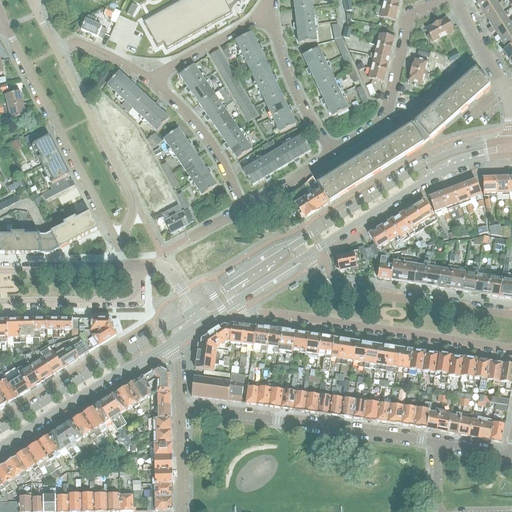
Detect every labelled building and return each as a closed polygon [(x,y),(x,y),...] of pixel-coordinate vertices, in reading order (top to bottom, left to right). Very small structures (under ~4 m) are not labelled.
[(181,0),(142,22),(156,47),(162,43),(166,49),(224,17),(230,13),(228,9),(231,7),(230,5),(231,4),(235,2),(236,0),(238,1),(239,0),(242,0),(244,1),(244,0),(181,0)] [(293,0),(295,10),(313,8),(311,0),(293,0)] [(384,0),(383,6),(397,10),(399,0),(384,0)] [(483,13),(498,4),(494,0),(483,0),(477,4),(483,13)] [(132,4),(130,9),(135,12),(138,7),(132,4)] [(489,22),(503,13),(498,4),(483,13),(489,22)] [(394,21),(397,10),(383,6),(380,18),(383,18),(383,20),(388,22),(388,20),(394,21)] [(112,18),(112,17),(115,11),(107,7),(104,14),(112,18)] [(313,8),(295,10),(299,44),(317,42),(313,8)] [(495,32),(509,22),(503,13),(489,22),(495,32)] [(437,24),(444,36),(454,31),(453,28),(455,27),(452,22),(450,23),(447,18),(437,24)] [(86,20),(81,30),(97,37),(102,39),(106,29),(102,27),(86,20)] [(501,41),(511,33),(511,20),(509,22),(495,32),(501,41)] [(433,42),(444,36),(437,24),(426,29),(429,35),(427,36),(430,40),(431,39),(433,42)] [(250,71),(267,64),(252,33),(236,41),(250,71)] [(511,33),(501,41),(506,49),(506,50),(511,46),(511,33)] [(377,46),(391,50),(394,38),(388,37),(388,35),(384,34),(384,36),(380,35),(377,46)] [(226,46),(222,49),(225,55),(230,52),(226,46)] [(389,61),(391,50),(377,46),(374,57),(389,61)] [(511,46),(506,50),(506,49),(503,51),(509,61),(511,59),(511,46)] [(317,87),(333,79),(318,48),(303,56),(317,87)] [(417,55),(429,57),(430,51),(419,49),(417,55)] [(215,53),(219,60),(224,58),(219,50),(215,53)] [(210,55),(215,63),(219,60),(215,53),(210,55)] [(386,71),(389,61),(374,57),(372,68),(386,71)] [(411,70),(426,73),(428,62),(425,61),(426,59),(421,57),(420,60),(414,58),(411,70)] [(265,102),(281,95),(267,64),(250,71),(265,102)] [(199,104),(213,94),(194,66),(179,76),(199,104)] [(383,83),(386,71),(372,68),(369,79),(373,80),(372,82),(377,83),(377,81),(383,83)] [(423,85),(426,73),(411,70),(408,81),(414,82),(414,85),(419,86),(419,84),(423,85)] [(318,185),(319,187),(329,203),(330,203),(426,144),(491,87),(476,71),(416,124),(318,185)] [(132,109),(144,96),(119,73),(107,86),(132,109)] [(333,79),(317,87),(332,117),(348,109),(333,79)] [(0,109),(2,109),(7,108),(23,104),(20,92),(4,96),(6,101),(1,103),(1,105),(0,104),(0,109)] [(94,100),(98,104),(104,98),(100,94),(94,100)] [(218,132),(233,122),(213,94),(199,104),(218,132)] [(281,95),(265,102),(280,133),(296,125),(281,95)] [(144,96),(132,109),(157,132),(169,119),(144,96)] [(23,104),(7,108),(10,120),(26,116),(23,104)] [(233,122),(218,132),(237,160),(252,150),(233,122)] [(133,127),(115,136),(120,146),(139,137),(133,127)] [(183,167),(197,157),(178,129),(164,140),(183,167)] [(273,153),(282,168),(311,151),(302,136),(273,153)] [(52,184),(69,176),(50,137),(46,139),(40,142),(35,146),(33,146),(52,184)] [(139,137),(120,146),(125,157),(136,151),(139,149),(144,147),(139,137)] [(252,186),(282,168),(273,153),(243,171),(252,186)] [(202,195),(216,185),(197,157),(183,167),(202,195)] [(141,184),(140,185),(145,195),(164,185),(159,175),(146,181),(141,184)] [(497,194),(497,200),(505,199),(505,209),(510,208),(509,195),(508,177),(496,178),(497,194)] [(484,195),(497,194),(496,178),(483,179),(484,195)] [(482,199),(482,195),(476,180),(464,184),(470,199),(477,196),(478,200),(482,199)] [(458,204),(470,199),(464,184),(452,189),(458,204)] [(164,185),(145,195),(150,205),(169,195),(164,185)] [(319,209),(329,203),(319,187),(309,193),(319,209)] [(441,193),(447,208),(458,204),(452,189),(441,193)] [(305,218),(319,209),(309,193),(295,202),(301,211),(299,212),(302,218),(304,217),(305,218)] [(447,208),(441,193),(429,198),(434,213),(447,208)] [(413,207),(427,228),(437,221),(424,200),(413,207)] [(179,205),(167,211),(171,219),(165,222),(171,235),(189,225),(195,221),(189,209),(183,212),(179,205)] [(415,235),(427,228),(413,207),(402,214),(415,235)] [(50,232),(59,249),(98,229),(89,212),(50,232)] [(390,222),(403,243),(415,235),(402,214),(390,222)] [(405,245),(403,243),(390,222),(380,228),(389,243),(395,239),(399,246),(405,245)] [(490,226),(491,235),(501,237),(500,225),(490,226)] [(376,256),(382,255),(388,254),(383,246),(389,243),(380,228),(369,235),(375,244),(370,247),(376,256)] [(450,240),(458,237),(456,231),(448,234),(450,240)] [(50,254),(59,249),(50,232),(45,234),(39,234),(39,254),(50,254)] [(0,253),(39,254),(39,234),(0,234),(0,253)] [(367,259),(364,247),(358,248),(359,251),(353,252),(353,254),(343,257),(341,255),(336,258),(339,271),(354,268),(355,272),(363,270),(362,264),(364,263),(364,259),(367,259)] [(376,256),(375,260),(381,261),(378,278),(391,281),(393,267),(386,265),(387,258),(381,257),(382,255),(376,256)] [(506,257),(502,282),(500,297),(511,299),(511,275),(508,274),(510,258),(506,257)] [(393,267),(391,281),(403,282),(406,260),(401,259),(400,263),(394,262),(393,267)] [(415,284),(417,265),(411,264),(412,261),(406,260),(403,282),(415,284)] [(430,266),(430,263),(424,262),(424,266),(417,265),(415,284),(427,286),(430,266)] [(439,288),(442,269),(435,268),(436,264),(430,263),(430,266),(427,286),(439,288)] [(478,276),(475,294),(487,295),(490,277),(492,266),(486,265),(485,271),(479,270),(478,276)] [(450,290),(454,267),(448,266),(447,270),(442,269),(439,288),(450,290)] [(462,292),(465,273),(459,272),(459,268),(454,267),(450,290),(462,292)] [(475,294),(478,276),(479,270),(466,268),(465,273),(462,292),(475,294)] [(500,297),(502,282),(495,280),(496,278),(490,277),(487,295),(500,297)] [(25,338),(33,338),(33,320),(19,321),(20,343),(25,343),(25,338)] [(33,338),(40,338),(39,336),(46,335),(46,330),(46,320),(33,320),(33,338)] [(59,338),(59,320),(46,320),(46,330),(53,330),(53,338),(59,338)] [(59,345),(63,344),(63,338),(64,338),(64,331),(71,330),(72,330),(72,320),(59,320),(59,338),(59,340),(59,345)] [(80,341),(93,337),(95,337),(93,331),(91,331),(91,320),(78,320),(79,339),(80,341)] [(99,346),(116,336),(111,320),(91,320),(91,331),(93,331),(95,337),(93,337),(99,346)] [(6,342),(13,342),(13,344),(15,344),(15,352),(20,352),(20,343),(19,321),(6,321),(6,342)] [(232,325),(230,340),(230,341),(231,344),(237,344),(236,347),(242,348),(245,326),(232,324),(232,325)] [(223,345),(230,341),(230,340),(232,325),(227,325),(215,332),(223,345)] [(254,347),(256,328),(245,326),(242,348),(247,349),(248,346),(254,347)] [(253,351),(267,354),(270,330),(256,328),(254,347),(253,351)] [(279,356),(279,355),(279,353),(283,332),(270,330),(267,354),(279,356)] [(199,346),(217,349),(221,346),(223,345),(215,332),(200,341),(199,346)] [(279,353),(279,355),(286,356),(285,362),(291,363),(293,350),(295,333),(283,332),(279,353)] [(305,352),(308,335),(295,333),(293,350),(304,352),(305,352)] [(319,356),(321,337),(308,335),(305,352),(305,354),(319,356)] [(80,341),(88,354),(99,346),(93,337),(80,341)] [(330,367),(331,359),(334,339),(321,337),(319,356),(326,357),(325,360),(324,360),(323,366),(330,367)] [(62,370),(88,354),(80,341),(79,339),(72,341),(71,341),(63,344),(59,345),(55,346),(49,348),(54,356),(62,370)] [(342,365),(345,341),(334,339),(331,359),(337,360),(336,364),(342,365)] [(354,362),(356,342),(345,341),(342,365),(347,366),(347,361),(354,362)] [(364,368),(368,344),(356,342),(354,362),(359,363),(358,367),(364,368)] [(376,365),(379,346),(368,344),(364,368),(369,369),(370,364),(376,365)] [(199,346),(197,357),(219,360),(220,355),(217,355),(217,350),(217,349),(199,346)] [(386,371),(390,348),(379,346),(376,365),(381,366),(381,371),(386,371)] [(54,356),(49,348),(48,347),(38,353),(52,376),(62,370),(54,356)] [(398,369),(401,349),(390,348),(386,371),(391,372),(392,368),(398,369)] [(408,375),(409,370),(412,351),(401,349),(398,369),(403,370),(403,374),(408,375)] [(421,375),(421,372),(424,353),(412,351),(409,370),(417,371),(416,374),(421,375)] [(26,356),(24,356),(25,359),(28,363),(40,383),(52,376),(38,353),(37,352),(26,356)] [(435,373),(438,356),(438,355),(424,353),(421,372),(430,373),(430,376),(434,376),(435,373)] [(448,377),(451,357),(438,355),(438,356),(435,373),(442,374),(441,383),(447,384),(448,377)] [(219,365),(219,360),(197,357),(195,369),(214,372),(215,365),(219,365)] [(461,378),(464,359),(451,357),(448,377),(461,378)] [(474,378),(477,361),(464,359),(461,378),(460,382),(466,383),(465,387),(473,388),(474,378)] [(486,391),(487,381),(490,363),(477,361),(474,378),(481,379),(479,390),(486,391)] [(8,373),(2,363),(0,363),(0,370),(2,372),(3,376),(18,398),(29,391),(16,371),(15,369),(8,373)] [(32,369),(28,363),(16,371),(29,391),(40,383),(32,369)] [(500,383),(503,365),(490,363),(487,381),(493,382),(493,384),(500,384),(500,383)] [(511,366),(503,365),(500,383),(506,384),(505,391),(511,392),(511,385),(511,366)] [(148,385),(155,380),(157,382),(157,395),(170,395),(170,375),(158,368),(143,377),(148,385)] [(18,398),(3,376),(2,372),(0,373),(0,381),(1,384),(0,384),(0,395),(6,405),(18,398)] [(231,374),(230,382),(194,377),(191,397),(228,402),(228,401),(241,403),(245,376),(231,374)] [(309,382),(310,376),(306,375),(303,394),(295,393),(293,411),(305,412),(307,394),(309,382)] [(128,387),(138,404),(148,398),(151,398),(151,389),(148,385),(143,377),(128,387)] [(293,411),(295,393),(297,380),(292,379),(291,392),(283,391),(281,409),(293,411)] [(256,406),(259,389),(253,388),(254,381),(253,381),(249,380),(245,404),(256,406)] [(269,407),(273,381),(268,381),(267,389),(259,388),(259,389),(256,406),(269,407)] [(281,409),(283,391),(276,390),(277,382),(273,381),(269,407),(281,409)] [(352,419),(354,401),(355,400),(347,399),(350,382),(346,381),(343,399),(340,417),(352,419)] [(329,415),(331,397),(324,396),(326,385),(321,384),(319,396),(317,414),(329,415)] [(139,417),(144,413),(138,404),(128,387),(116,394),(127,411),(134,407),(136,411),(135,411),(139,417)] [(340,417),(343,399),(336,398),(338,388),(333,387),(331,397),(329,415),(340,417)] [(121,414),(127,411),(116,394),(106,401),(122,428),(127,424),(121,414)] [(317,414),(319,396),(307,394),(305,412),(317,414)] [(354,401),(352,419),(364,420),(367,402),(367,395),(363,394),(361,402),(354,401)] [(157,407),(170,407),(170,395),(157,395),(157,407)] [(375,396),(374,403),(367,402),(364,420),(376,422),(380,397),(375,396)] [(388,424),(390,405),(383,404),(384,397),(380,397),(376,422),(388,424)] [(508,406),(509,400),(498,398),(496,404),(508,406)] [(95,408),(105,424),(112,420),(118,430),(122,428),(106,401),(95,408)] [(403,407),(401,425),(414,427),(416,409),(417,402),(412,401),(411,408),(403,407)] [(416,409),(414,427),(426,429),(429,412),(430,409),(431,404),(425,403),(424,410),(416,409)] [(401,425),(403,407),(404,405),(398,404),(398,406),(390,405),(388,424),(401,425)] [(507,412),(508,406),(496,404),(495,410),(507,412)] [(158,420),(171,419),(170,407),(157,407),(158,420)] [(102,445),(107,442),(101,432),(107,428),(105,424),(95,408),(83,415),(100,442),(102,445)] [(437,431),(441,411),(430,409),(429,412),(426,429),(437,431)] [(445,415),(446,412),(441,411),(437,431),(447,433),(451,416),(445,415)] [(462,415),(456,414),(456,417),(451,416),(447,433),(458,435),(462,415)] [(100,442),(83,415),(72,423),(82,439),(89,435),(92,439),(91,439),(95,445),(100,442)] [(468,437),(472,421),(466,419),(467,416),(462,415),(458,435),(468,437)] [(494,415),(493,421),(492,424),(489,441),(499,443),(501,442),(505,425),(498,424),(499,416),(494,415)] [(479,439),(483,419),(477,418),(476,421),(472,421),(468,437),(479,439)] [(153,432),(171,431),(171,419),(158,420),(156,419),(153,420),(153,432)] [(489,441),(492,424),(493,421),(483,419),(479,439),(489,441)] [(72,423),(61,429),(78,456),(82,453),(76,443),(82,439),(72,423)] [(61,429),(50,436),(60,453),(66,449),(69,453),(68,454),(71,459),(72,459),(73,459),(78,456),(61,429)] [(171,431),(153,432),(153,444),(171,444),(171,431)] [(56,472),(62,468),(57,460),(62,456),(60,453),(50,436),(38,443),(56,472)] [(28,450),(40,470),(45,467),(50,476),(56,472),(38,443),(28,450)] [(172,457),(171,444),(153,444),(152,444),(152,450),(154,450),(154,458),(172,457)] [(40,470),(28,450),(16,457),(26,472),(32,469),(37,477),(42,474),(40,470)] [(31,480),(26,472),(16,457),(5,464),(14,479),(20,475),(25,483),(31,480)] [(172,457),(154,458),(152,458),(152,463),(154,463),(154,467),(149,467),(143,467),(143,472),(149,472),(172,471),(172,457)] [(8,495),(13,491),(8,483),(14,479),(5,464),(0,467),(0,481),(7,492),(8,495)] [(172,471),(149,472),(149,477),(154,477),(154,480),(152,480),(152,485),(154,485),(172,485),(172,471)] [(151,499),(153,499),(154,499),(173,498),(172,485),(154,485),(154,491),(151,491),(151,499)] [(68,511),(68,495),(68,486),(63,486),(63,494),(65,494),(65,497),(55,497),(55,511),(68,511)] [(50,496),(43,496),(43,511),(55,511),(55,497),(55,490),(50,490),(50,496)] [(31,511),(43,511),(43,496),(43,491),(38,491),(38,499),(31,499),(31,511)] [(106,511),(107,495),(107,492),(102,492),(102,495),(93,495),(93,511),(106,511)] [(31,511),(31,499),(31,495),(27,495),(27,498),(19,498),(19,503),(19,511),(31,511)] [(68,511),(80,511),(81,495),(68,495),(68,511)] [(80,511),(93,511),(93,495),(81,495),(80,511)] [(120,495),(107,495),(106,511),(119,511),(120,496),(120,495)] [(133,511),(133,496),(120,496),(119,511),(133,511)] [(154,499),(153,499),(152,511),(164,511),(170,511),(173,509),(173,498),(154,499)] [(6,511),(19,511),(19,503),(6,503),(6,511)]
